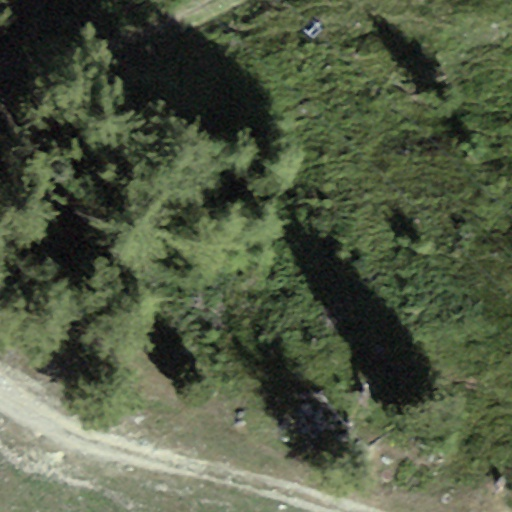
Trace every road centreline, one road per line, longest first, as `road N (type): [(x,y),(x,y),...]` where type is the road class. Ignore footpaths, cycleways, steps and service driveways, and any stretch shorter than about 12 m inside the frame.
road 1 (track): [(398,511),(174,448),(0,357)]
road 2 (track): [(0,49),(138,26),(195,0)]
